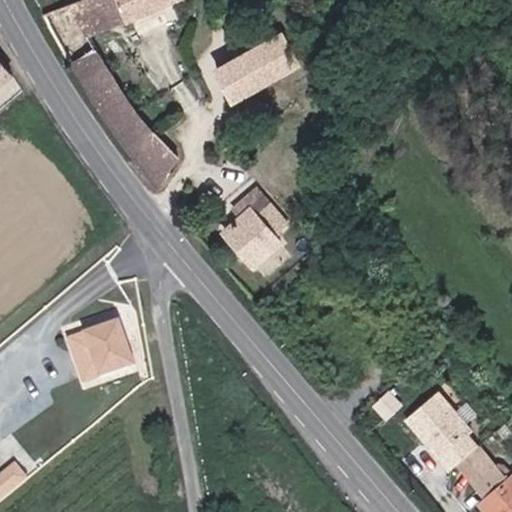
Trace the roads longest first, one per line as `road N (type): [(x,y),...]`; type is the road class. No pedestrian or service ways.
road 1 (primary): [(173,249),(399,511)]
road 2 (primary): [(9,0),(93,141),(173,249)]
road 3 (unclassified): [(173,249),(162,261),(160,327),(196,511)]
